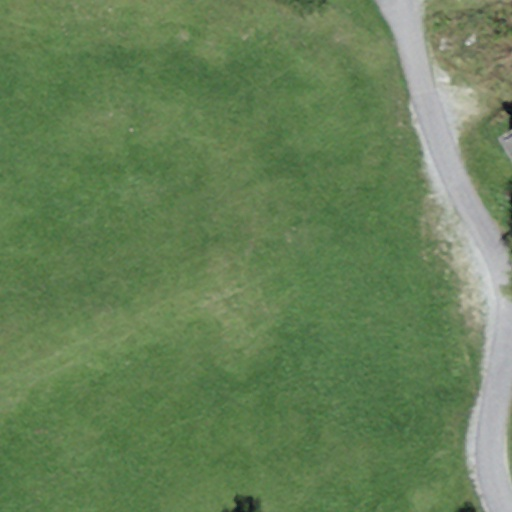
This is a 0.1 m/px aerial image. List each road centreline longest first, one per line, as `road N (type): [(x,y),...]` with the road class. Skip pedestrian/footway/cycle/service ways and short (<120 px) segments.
road 1 (unclassified): [(511,293),(449,168),(403,0)]
road 2 (unclassified): [(503,511),(484,458),(485,434),(511,349),(511,318)]
